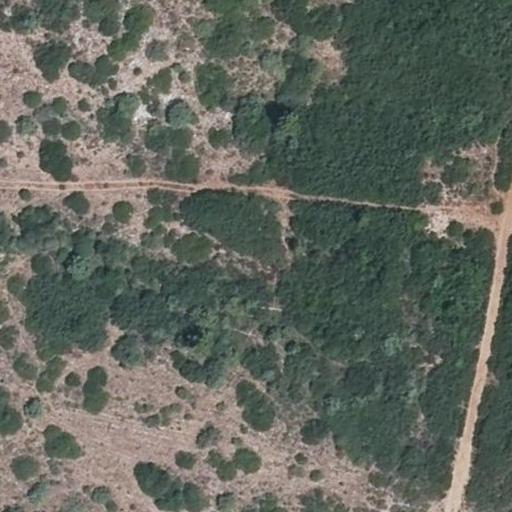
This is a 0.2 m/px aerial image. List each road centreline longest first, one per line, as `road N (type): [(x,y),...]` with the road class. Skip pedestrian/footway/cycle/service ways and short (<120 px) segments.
road 1 (track): [(511,235),(380,204),(221,187),(0,179)]
road 2 (track): [(511,247),(446,511)]
